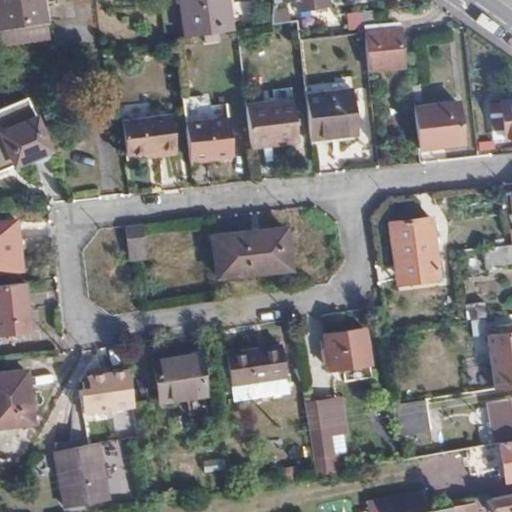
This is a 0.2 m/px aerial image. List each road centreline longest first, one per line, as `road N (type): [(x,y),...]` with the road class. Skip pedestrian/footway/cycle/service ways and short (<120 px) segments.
road 1 (residential): [(345,185),(95,215),(69,244),(82,317),(102,333),(332,301),(358,264)]
road 2 (residential): [(511,164),(345,185)]
